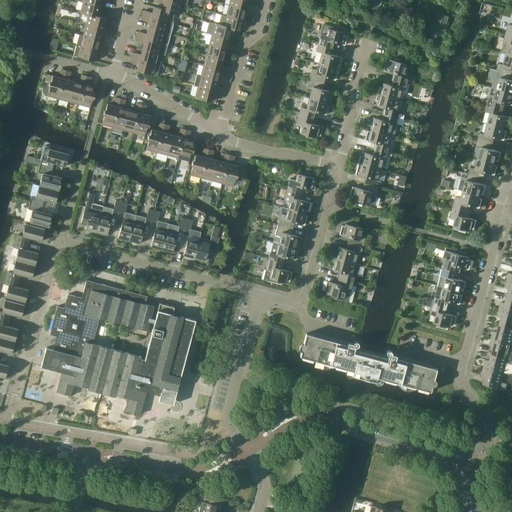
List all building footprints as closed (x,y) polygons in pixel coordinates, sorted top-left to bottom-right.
[(181,3),(168,0),(155,0),(155,1),(163,4),(162,9),(170,12),(174,13),(178,14),(181,3)] [(255,6),(257,1),(252,0),(229,0),(229,5),(245,9),(247,4),(255,6)] [(370,0),(370,2),(368,8),(378,11),(380,5),(381,0),(370,0)] [(98,12),(100,6),(83,1),(80,13),(88,15),(89,14),(105,19),(107,14),(98,12)] [(244,15),(245,9),(229,5),(226,15),(251,22),(252,17),(244,15)] [(162,9),(154,6),(152,12),(144,10),(142,15),(173,24),(174,22),(172,21),(174,13),(170,12),(162,9)] [(436,11),(428,36),(442,41),(450,16),(436,11)] [(104,24),(105,19),(89,14),(88,15),(86,25),(111,31),(112,26),(104,24)] [(251,22),(226,15),(222,14),(219,24),(223,25),(223,26),(240,30),(241,25),(250,27),(251,22)] [(173,24),(142,15),(141,20),(149,22),(148,28),(170,34),(173,24)] [(238,35),(240,30),(223,26),(223,25),(219,24),(209,21),(206,32),(212,34),(229,38),(230,33),(238,35)] [(341,29),(334,27),(323,24),(318,44),(330,48),(332,42),(344,45),(347,36),(344,35),(345,33),(341,32),(341,29)] [(110,36),(111,31),(86,25),(83,35),(100,40),(101,34),(110,36)] [(170,34),(148,28),(146,34),(138,31),(137,36),(168,45),(170,34)] [(98,45),(100,40),(83,35),(79,34),(76,44),(105,52),(107,47),(98,45)] [(227,44),(229,38),(212,34),(209,44),(234,51),(235,46),(227,44)] [(511,36),(506,35),(501,53),(506,54),(511,55),(511,36)] [(168,45),(137,36),(135,41),(144,43),(142,49),(163,54),(165,55),(168,45)] [(104,57),(105,52),(76,44),(73,55),(94,61),(96,55),(104,57)] [(233,56),(234,51),(209,44),(206,55),(223,59),(224,54),(233,56)] [(329,54),(330,48),(318,44),(316,51),(321,52),(318,63),(335,68),(336,66),(339,66),(341,57),(329,54)] [(163,54),(142,49),(141,54),(132,52),(131,57),(160,65),(163,54)] [(511,55),(506,54),(503,65),(498,63),(496,70),(509,73),(510,67),(511,67),(511,55)] [(221,65),(223,59),(206,55),(203,65),(228,72),(230,67),(221,65)] [(160,65),(131,57),(130,62),(138,64),(136,70),(157,76),(160,65)] [(396,73),(394,79),(407,83),(410,72),(404,71),(406,64),(400,62),(401,59),(394,58),(393,60),(389,59),(389,62),(386,61),(383,70),(396,73)] [(179,65),(178,70),(185,72),(188,61),(181,59),(179,65)] [(335,70),(335,68),(318,63),(316,70),(311,68),(308,79),(321,82),(322,76),(335,80),(338,71),(335,70)] [(227,77),(228,72),(203,65),(200,76),(217,80),(219,75),(227,77)] [(511,80),(507,79),(509,73),(496,70),(491,68),(488,77),(493,78),(494,80),(492,87),(511,92),(511,80)] [(58,99),(66,70),(61,69),(58,77),(47,74),(43,88),(42,90),(43,92),(44,94),(45,95),(47,96),(58,99)] [(68,102),(74,81),(68,80),(70,71),(66,70),(58,99),(68,102)] [(79,104),(86,76),(81,74),(79,83),(74,81),(68,102),(79,104)] [(216,86),(217,80),(200,76),(197,75),(194,85),(198,86),(223,93),(224,88),(216,86)] [(90,107),(95,87),(89,85),(91,77),(86,76),(79,104),(90,107)] [(319,88),(321,82),(308,79),(307,86),(312,87),(309,98),(326,102),(326,100),(329,101),(332,92),(319,88)] [(405,89),(407,83),(394,79),(393,85),(383,82),(382,87),(379,86),(377,94),(399,99),(402,89),(405,89)] [(222,98),(223,93),(198,86),(195,97),(212,102),(213,96),(222,98)] [(511,92),(492,87),(487,105),(503,109),(505,103),(511,104),(511,92)] [(399,99),(377,94),(375,100),(378,101),(377,106),(386,108),(385,114),(397,118),(399,111),(396,110),(399,99)] [(113,127),(120,98),(115,97),(113,105),(107,104),(102,124),(113,127)] [(123,130),(128,110),(123,108),(125,100),(120,98),(113,127),(123,130)] [(325,105),(326,102),(309,98),(307,104),(302,103),(299,114),(312,117),(313,111),(326,115),(328,105),(325,105)] [(133,133),(141,104),(136,103),(134,111),(128,110),(123,130),(133,133)] [(146,105),(141,104),(133,133),(144,136),(150,115),(144,114),(146,105)] [(502,115),(503,109),(487,105),(485,111),(490,113),(487,123),(504,128),(505,126),(508,127),(510,117),(502,115)] [(310,123),(312,117),(299,114),(296,125),(301,126),(299,133),(306,134),(305,137),(312,139),(313,136),(316,137),(317,135),(320,136),(322,127),(310,123)] [(396,124),(397,118),(385,114),(383,120),(374,118),(370,129),(390,134),(394,135),(397,125),(396,124)] [(157,152),(164,124),(164,123),(160,122),(157,131),(151,129),(146,149),(157,152)] [(504,130),(504,128),(487,123),(485,134),(479,133),(478,139),(490,143),(492,137),(504,140),(507,131),(504,130)] [(167,155),(173,135),(167,133),(169,125),(164,124),(157,152),(167,155)] [(178,158),(185,129),(180,128),(178,136),(173,135),(167,155),(178,158)] [(190,131),(185,129),(178,158),(188,161),(194,141),(188,139),(190,131)] [(387,145),(390,134),(370,129),(370,131),(367,130),(365,140),(377,143),(376,149),(375,149),(388,152),(390,146),(387,145)] [(488,149),(490,143),(478,139),(476,146),(481,147),(478,158),(495,163),(496,161),(499,161),(501,152),(488,149)] [(68,153),(62,152),(63,150),(57,149),(57,150),(49,148),(49,147),(44,145),(40,159),(41,160),(39,166),(52,169),(53,163),(65,166),(68,153)] [(201,178),(209,149),(204,148),(201,156),(195,154),(190,175),(201,178)] [(380,169),(383,158),(386,159),(388,152),(375,149),(376,149),(372,148),(371,154),(364,152),(363,157),(360,156),(358,163),(380,169)] [(211,180),(217,160),(211,159),(213,150),(209,149),(201,178),(211,180)] [(222,183),(229,155),(224,153),(222,162),(217,160),(211,180),(222,183)] [(234,156),(229,155),(222,183),(233,186),(235,179),(240,180),(244,167),(232,164),(234,156)] [(495,165),(495,163),(478,158),(475,169),(470,168),(468,174),(475,176),(478,177),(481,178),(482,172),(495,175),(497,166),(495,165)] [(358,163),(355,174),(368,178),(366,184),(379,187),(380,181),(378,180),(380,169),(358,163)] [(50,175),(52,169),(39,166),(38,172),(42,173),(39,185),(59,190),(62,178),(50,175)] [(171,168),(167,181),(171,183),(175,169),(171,167),(171,168)] [(303,175),(298,174),(297,173),(295,180),(290,179),(287,190),(299,193),(301,187),(314,190),(316,181),(313,180),(314,178),(310,177),(311,174),(304,172),(303,175)] [(477,183),(478,177),(475,176),(468,174),(463,172),(458,190),(463,191),(480,196),(480,194),(483,195),(486,185),(477,183)] [(374,205),(379,187),(366,184),(365,190),(352,186),(350,196),(353,197),(352,199),(356,200),(355,203),(362,205),(363,202),(374,205)] [(55,203),(59,190),(39,185),(36,197),(31,196),(30,202),(42,205),(44,200),(55,203)] [(298,199),(299,193),(287,190),(284,200),(289,202),(287,208),(304,213),(305,211),(308,212),(310,202),(298,199)] [(479,198),(480,196),(463,191),(461,198),(456,196),(453,207),(466,211),(466,210),(467,205),(480,208),(482,199),(479,198)] [(96,232),(103,206),(92,203),(94,195),(88,193),(81,223),(82,222),(87,223),(85,229),(96,232)] [(113,212),(118,213),(121,202),(116,200),(113,209),(103,206),(96,232),(107,235),(107,234),(113,212)] [(41,211),(42,205),(30,202),(28,209),(33,210),(29,222),(49,227),(52,214),(41,211)] [(129,240),(135,215),(125,212),(127,203),(121,202),(118,213),(124,215),(118,237),(118,238),(129,240)] [(304,213),(287,208),(282,207),(279,218),(278,224),(290,228),(292,222),(304,225),(307,216),(304,215),(304,213)] [(469,211),(466,210),(466,211),(453,207),(450,218),(455,219),(453,229),(466,233),(467,230),(471,231),(471,228),(474,229),(477,220),(467,218),(469,211)] [(145,220),(151,222),(154,210),(148,209),(146,217),(135,215),(129,240),(140,243),(145,220)] [(161,249),(168,223),(158,221),(160,212),(154,210),(151,222),(157,223),(151,246),(150,246),(161,249)] [(172,251),(177,232),(178,229),(184,230),(187,219),(181,217),(179,226),(168,223),(161,249),(173,252),(172,251)] [(193,221),(187,219),(184,230),(190,232),(193,221)] [(352,238),(350,244),(363,247),(365,236),(360,235),(362,228),(356,227),(357,224),(350,222),(349,225),(345,224),(344,226),(342,225),(339,234),(352,238)] [(25,302),(28,289),(17,286),(20,275),(31,278),(38,252),(27,249),(29,238),(41,241),(44,228),(25,223),(22,235),(17,234),(14,247),(18,248),(12,272),(8,271),(4,284),(9,285),(5,297),(25,302)] [(288,234),(290,228),(278,224),(275,235),(280,236),(278,243),(295,248),(296,245),(299,246),(301,237),(288,234)] [(205,260),(208,249),(215,251),(219,238),(217,237),(219,228),(214,226),(210,241),(199,238),(194,258),(205,261),(205,260)] [(194,258),(199,238),(189,235),(183,255),(183,254),(183,255),(194,258)] [(295,248),(278,243),(273,242),(268,259),(281,262),(282,256),(295,260),(297,251),(295,250),(295,248)] [(425,243),(424,249),(435,251),(436,245),(425,243)] [(361,254),(363,247),(350,244),(348,250),(339,247),(336,259),(355,264),(358,253),(361,254)] [(445,258),(443,269),(458,273),(460,267),(469,269),(472,260),(469,259),(470,257),(466,256),(466,253),(459,251),(459,254),(445,251),(443,258),(445,258)] [(279,268),(281,262),(268,259),(263,279),(281,284),(282,281),(286,282),(286,280),(289,281),(292,272),(279,268)] [(360,265),(355,264),(336,259),(333,270),(342,273),(341,279),(353,282),(355,275),(357,276),(360,265)] [(457,279),(458,273),(443,269),(438,286),(460,292),(461,290),(464,291),(466,281),(457,279)] [(348,302),(353,282),(341,279),(339,284),(326,281),(324,290),(327,291),(326,293),(330,294),(329,297),(348,302)] [(57,306),(49,334),(56,336),(53,350),(46,348),(41,367),(62,372),(56,392),(71,396),(73,386),(87,390),(86,391),(101,395),(115,399),(115,397),(128,401),(126,410),(140,414),(146,392),(160,395),(158,401),(173,405),(177,388),(171,386),(172,381),(173,377),(180,379),(182,370),(182,369),(190,341),(195,320),(172,314),(174,307),(159,303),(158,307),(156,317),(152,316),(154,306),(145,304),(147,296),(105,285),(86,280),(81,298),(68,294),(64,308),(57,306)] [(460,294),(460,292),(438,286),(433,304),(446,307),(447,304),(449,304),(450,302),(460,304),(463,295),(460,294)] [(511,297),(507,296),(505,303),(501,302),(499,309),(511,312),(511,297)] [(0,337),(14,341),(18,329),(6,326),(9,314),(21,317),(24,304),(5,299),(2,311),(0,310),(0,337)] [(444,313),(446,307),(433,304),(430,314),(436,316),(434,322),(440,324),(439,327),(446,329),(447,326),(451,327),(451,325),(454,325),(457,316),(444,313)] [(511,312),(499,309),(497,316),(501,317),(499,325),(511,328),(511,312)] [(493,331),(491,338),(511,344),(511,343),(511,328),(499,325),(497,332),(493,331)] [(387,354),(388,355),(355,346),(356,346),(358,345),(358,344),(358,343),(358,341),(356,341),(355,341),(353,342),(353,343),(348,342),(347,345),(306,333),(303,344),(302,344),(301,344),(300,345),(299,346),(299,347),(299,348),(299,349),(300,350),(301,351),(300,356),(431,391),(432,386),(433,386),(434,386),(435,385),(436,384),(436,383),(436,382),(436,380),(435,379),(434,379),(437,369),(396,358),(396,355),(392,353),(392,352),(391,350),(390,350),(388,350),(387,350),(386,352),(386,353),(387,354)] [(0,350),(11,354),(14,341),(0,337),(0,350)] [(511,343),(511,344),(491,338),(489,345),(493,346),(491,354),(511,359),(511,343)] [(510,374),(511,365),(511,359),(491,354),(489,361),(485,360),(483,367),(504,373),(510,374)] [(0,363),(0,376),(5,378),(8,365),(0,363)] [(501,382),(504,373),(483,367),(482,374),(485,375),(483,383),(499,387),(498,388),(505,390),(507,384),(501,382)] [(208,504),(207,503),(201,502),(198,511),(219,511),(221,507),(208,504)]
